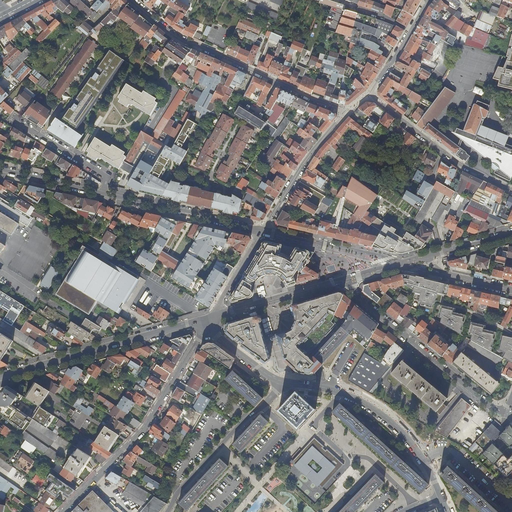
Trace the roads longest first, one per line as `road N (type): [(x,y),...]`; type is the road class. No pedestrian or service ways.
road 1 (residential): [(133,0),(182,38),(342,109),(261,231)]
road 2 (residential): [(511,191),(457,162),(370,91),(429,0)]
road 3 (residential): [(61,511),(151,421),(210,318)]
road 4 (tertiary): [(210,318),(0,375)]
road 5 (residential): [(442,499),(403,433),(369,407),(328,388),(279,383)]
road 6 (residential): [(507,411),(464,387),(347,279)]
road 7 (residential): [(279,383),(167,511)]
road 8 (residential): [(261,231),(102,193)]
road 9 (tertiary): [(347,279),(210,318)]
road 10 (residential): [(396,264),(261,231)]
road 11 (residential): [(15,120),(108,177),(102,193)]
